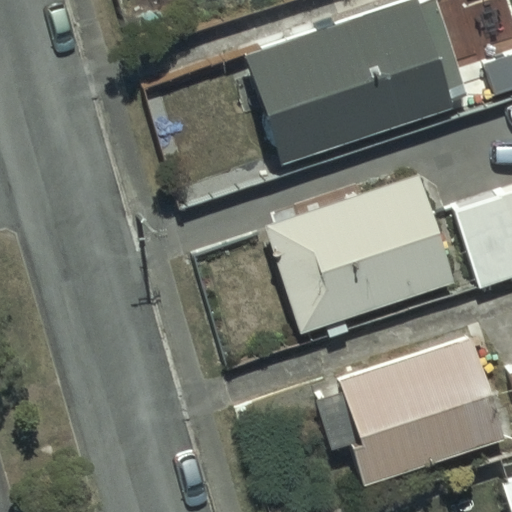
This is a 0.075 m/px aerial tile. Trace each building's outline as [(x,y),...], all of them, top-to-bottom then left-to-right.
[(376,0),(233,48),(269,160),(443,102),(440,94),(459,88),(438,24),(448,20),(444,8),(435,11),(430,0),(376,0)] [(431,167),(277,216),(313,327),(467,278),(431,167)] [(511,182),(447,205),(473,285),(511,272),(511,182)] [(466,331),(333,372),(352,432),(342,435),(357,480),(500,433),(466,331)] [(511,364),(500,368),(511,407),(511,364)] [(511,511),(511,465),(490,472),(501,511),(511,511)]
